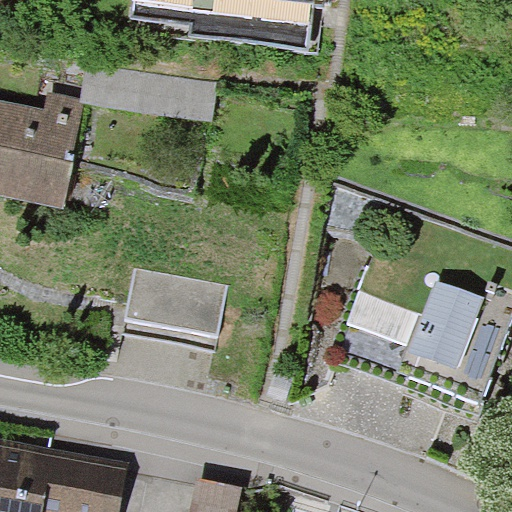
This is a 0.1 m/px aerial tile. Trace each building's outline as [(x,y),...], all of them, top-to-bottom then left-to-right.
[(0,198),(64,213),(91,95),(48,86),(43,111),(0,101),(0,198)] [(347,346),(482,397),(511,318),(511,288),(438,273),(425,311),(364,295),(347,346)] [(131,277),(121,333),(217,350),(227,294),(131,277)] [(119,511),(127,459),(0,441),(0,511),(119,511)] [(238,511),(242,489),(199,481),(193,511),(238,511)]
